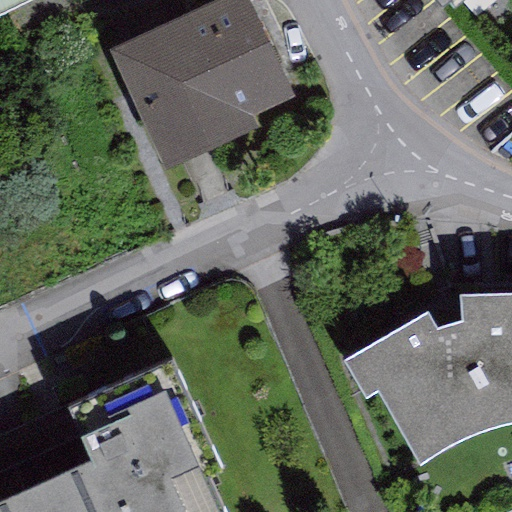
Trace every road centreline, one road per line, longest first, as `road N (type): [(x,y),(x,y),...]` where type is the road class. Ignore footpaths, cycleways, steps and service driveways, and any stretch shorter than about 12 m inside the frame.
road 1 (residential): [(399,172),(0,353)]
road 2 (residential): [(309,0),(399,172)]
